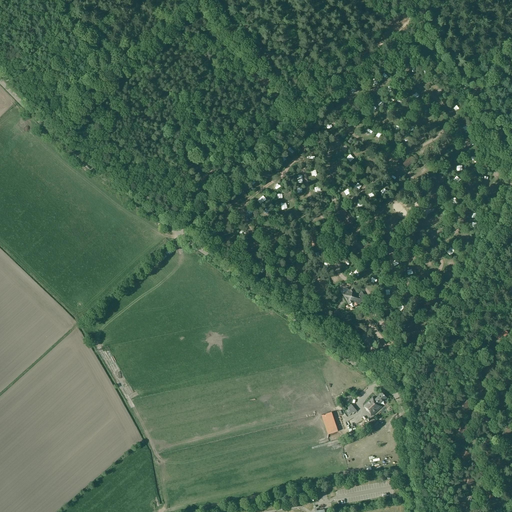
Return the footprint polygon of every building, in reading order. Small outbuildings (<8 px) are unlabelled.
[(403,163),(405,167),(413,162),(411,158),(403,163)] [(354,219),(348,212),(347,213),(345,209),(335,217),(344,228),(354,219)] [(313,236),(309,239),(312,247),(317,245),(313,236)] [(353,288),(342,294),(348,305),(354,301),(357,305),(366,300),(362,293),(357,296),(353,288)] [(503,328),(496,337),(501,341),(508,332),(503,328)] [(485,365),(492,369),(496,363),(497,364),(489,358),(484,366),(485,365)] [(503,381),(511,385),(511,383),(511,377),(507,374),(503,382),(503,381)] [(473,386),(481,390),(485,384),(486,385),(477,379),(473,387),(473,386)] [(382,393),(375,399),(372,397),(363,406),(366,409),(365,409),(371,416),(381,407),(379,404),(387,398),(382,393)] [(492,402),(495,404),(496,402),(502,405),(506,398),(507,398),(500,394),(495,402),(493,400),(492,402)] [(460,404),(467,409),(471,403),(472,403),(464,398),(459,405),(460,404)] [(350,415),(352,413),(353,414),(358,410),(352,403),(347,408),(349,409),(346,411),(350,415)] [(481,421),(482,420),(488,424),(493,417),(494,417),(486,412),(481,421)] [(373,417),(364,425),(366,428),(375,420),(373,417)] [(455,428),(462,433),(466,427),(467,427),(459,422),(454,429),(455,428)] [(482,446),(483,445),(489,449),(494,442),(495,442),(487,438),(486,440),(484,439),(482,442),(484,443),(482,446)] [(459,456),(466,460),(470,454),(471,455),(468,453),(469,451),(466,449),(465,451),(462,449),(458,457),(459,456)] [(501,460),(497,466),(504,470),(504,471),(508,464),(500,459),(501,460)] [(463,482),(470,486),(474,480),(475,481),(467,475),(462,483),(463,482)] [(485,497),(494,500),(496,493),(497,494),(488,490),(485,498),(485,497)] [(465,502),(457,503),(457,511),(461,511),(461,507),(466,506),(465,502)]
